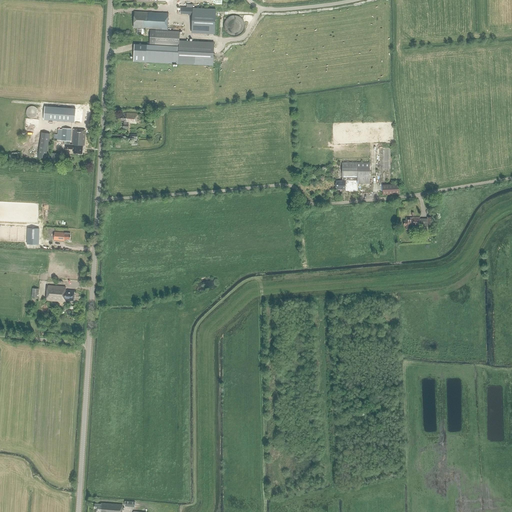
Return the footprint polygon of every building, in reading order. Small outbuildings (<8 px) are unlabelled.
[(216,10),(193,9),(193,15),(192,33),(214,34),(216,10)] [(141,34),(142,28),(156,29),(156,30),(150,30),(150,45),(134,44),(134,61),(213,65),(214,43),(179,41),(180,32),(167,31),(168,14),(135,12),(134,28),(137,28),(137,34),(141,34)] [(235,15),(234,15),(233,15),(232,15),(231,15),(230,16),(229,16),(229,17),(228,17),(227,17),(227,18),(226,19),(225,19),(225,20),(225,21),(224,22),(224,23),(224,24),(224,25),(224,26),(224,27),(224,28),(224,29),(224,30),(225,30),(225,31),(225,32),(226,32),(226,33),(227,33),(227,34),(228,34),(228,35),(229,35),(231,36),(232,36),(233,36),(235,36),(236,36),(237,36),(238,36),(239,35),(240,35),(241,34),(242,33),(243,33),(243,32),(244,31),(244,30),(244,29),(245,29),(245,28),(245,27),(245,26),(245,25),(245,24),(245,23),(244,22),(244,21),(244,20),(243,19),(242,18),(241,17),(240,16),(239,16),(238,16),(237,15),(236,15),(235,15)] [(26,111),(26,112),(26,114),(27,115),(27,116),(28,117),(29,118),(30,118),(31,118),(32,119),(33,119),(35,118),(36,118),(37,117),(37,116),(38,115),(38,114),(38,112),(38,111),(38,110),(37,109),(37,108),(36,107),(35,107),(33,106),(32,106),(31,106),(30,107),(29,107),(28,108),(27,109),(27,110),(26,111)] [(75,122),(76,109),(45,107),(44,120),(75,122)] [(136,124),(137,114),(124,113),(124,114),(124,116),(121,116),(121,120),(124,121),(124,124),(123,128),(128,128),(128,123),(136,124)] [(84,146),(85,130),(73,129),(72,145),(70,145),(70,142),(71,142),(72,129),(62,128),(62,130),(58,129),(57,141),(66,141),(65,149),(72,149),(72,151),(73,151),(73,153),(82,154),(83,146),(84,146)] [(38,158),(46,159),(50,134),(41,133),(38,158)] [(50,165),(58,166),(60,154),(52,153),(50,165)] [(357,184),(369,184),(369,163),(342,163),(342,181),(336,181),(336,189),(343,189),(343,190),(345,190),(345,191),(357,191),(357,184)] [(399,184),(382,185),(383,195),(400,194),(399,184)] [(406,226),(406,227),(406,230),(415,230),(415,227),(420,227),(420,217),(406,218),(406,221),(404,221),(404,226),(406,226)] [(38,245),(39,229),(28,228),(27,244),(38,245)] [(70,240),(70,235),(70,233),(64,233),(57,232),(56,240),(64,241),(64,239),(70,240)] [(74,301),(74,292),(65,291),(65,287),(47,286),(46,300),(65,302),(66,300),(74,301)] [(121,511),(122,506),(122,505),(101,503),(101,504),(95,504),(94,508),(96,508),(95,511),(121,511)]
